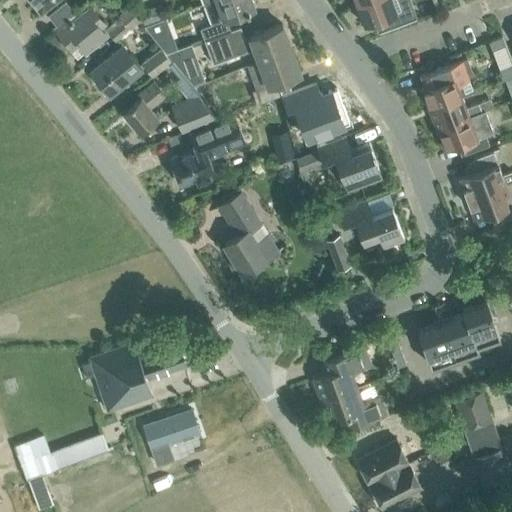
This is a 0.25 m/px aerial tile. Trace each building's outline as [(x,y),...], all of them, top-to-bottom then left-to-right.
[(30,0),(39,10),(52,0),(30,0)] [(230,29),(226,18),(255,8),(252,0),(213,0),(203,4),(210,24),(199,28),(204,39),(217,34),(230,29)] [(409,0),(368,0),(357,4),(364,24),(375,20),(379,31),(416,18),(409,0)] [(120,21),(108,31),(116,41),(129,31),(130,32),(142,23),(131,5),(117,16),(120,21)] [(66,20),(55,29),(61,36),(59,41),(65,48),(70,47),(71,49),(78,57),(85,52),(105,35),(101,29),(106,24),(91,7),(86,11),(80,16),(76,12),(66,20)] [(140,11),(144,23),(154,20),(150,7),(140,11)] [(165,19),(144,26),(152,36),(169,30),(165,19)] [(258,61),(291,49),(282,24),(250,37),(245,39),(240,26),(230,30),(230,29),(217,34),(204,39),(213,64),(238,54),(249,50),(254,48),(258,61)] [(506,45),(502,35),(487,41),(491,50),(506,45)] [(142,69),(122,45),(90,71),(110,96),(142,69)] [(166,53),(172,62),(173,61),(176,66),(194,59),(189,45),(176,49),(166,53)] [(142,62),(152,76),(172,62),(166,53),(161,47),(142,62)] [(279,94),(275,82),(300,73),(291,49),(258,61),(252,63),(261,87),(252,91),(256,103),(279,94)] [(420,87),(428,107),(461,95),(457,82),(474,76),(467,57),(429,71),(433,82),(420,87)] [(511,76),(511,62),(497,68),(502,80),(504,79),(511,76)] [(140,97),(122,111),(140,133),(159,117),(150,107),(165,94),(154,80),(137,94),(140,97)] [(315,83),(282,95),(286,108),(294,105),(297,113),(306,137),(349,121),(336,88),(320,94),(317,88),(315,83)] [(170,104),(181,131),(216,116),(196,93),(170,104)] [(436,128),(469,116),(481,111),(485,110),(491,107),(487,97),(477,101),(478,103),(466,107),(461,95),(428,107),(436,128)] [(481,111),(469,116),(436,128),(444,149),(457,144),(461,155),(489,145),(485,134),(493,131),(485,110),(481,111)] [(170,158),(181,184),(196,178),(198,184),(210,179),(208,173),(214,171),(208,156),(219,152),(218,150),(244,139),(234,115),(190,133),(196,148),(170,158)] [(322,161),(335,156),(347,190),(382,177),(370,143),(351,150),(345,136),(317,146),(322,161)] [(288,138),(271,142),(276,161),(293,157),(288,138)] [(458,177),(466,198),(511,180),(511,172),(511,171),(502,174),(497,163),(493,150),(473,158),(474,162),(469,164),(468,168),(470,173),(458,177)] [(511,190),(511,180),(466,198),(474,219),(490,213),(494,225),(511,218),(511,191),(511,190)] [(238,235),(224,243),(242,272),(267,257),(277,250),(241,191),(220,205),(228,217),(238,235)] [(372,213),(366,198),(337,209),(343,224),(355,219),(363,241),(379,235),(383,247),(405,239),(392,206),(372,213)] [(350,265),(344,247),(331,251),(338,269),(350,265)] [(476,345),(477,345),(488,341),(499,337),(486,300),(475,305),(463,309),(462,309),(464,314),(465,313),(476,345)] [(442,321),(455,358),(467,353),(478,349),(477,345),(476,345),(465,313),(464,314),(453,317),(442,321)] [(431,326),(418,330),(431,366),(444,362),(455,358),(442,321),(431,326)] [(387,337),(391,346),(399,343),(396,334),(395,334),(387,337)] [(186,363),(177,339),(139,352),(134,340),(89,355),(90,360),(82,363),(86,377),(95,374),(107,409),(153,393),(147,376),(186,363)] [(403,355),(399,343),(391,346),(395,358),(403,355)] [(332,369),(312,376),(320,399),(357,385),(352,370),(363,366),(357,347),(328,358),(332,369)] [(406,364),(403,355),(395,358),(398,367),(406,364)] [(357,385),(320,399),(328,421),(349,414),(353,425),(381,415),(369,381),(357,385)] [(491,417),(482,391),(455,400),(464,426),(491,417)] [(173,459),(169,445),(200,435),(192,408),(142,425),(155,465),(173,459)] [(14,444),(26,478),(108,448),(102,432),(51,451),(44,433),(14,444)] [(368,480),(369,482),(409,462),(396,438),(357,458),(362,468),(360,470),(366,481),(368,480)] [(510,475),(502,449),(475,458),(484,484),(510,475)] [(421,487),(409,462),(369,482),(371,485),(369,486),(374,497),(377,496),(382,507),(421,487)]
